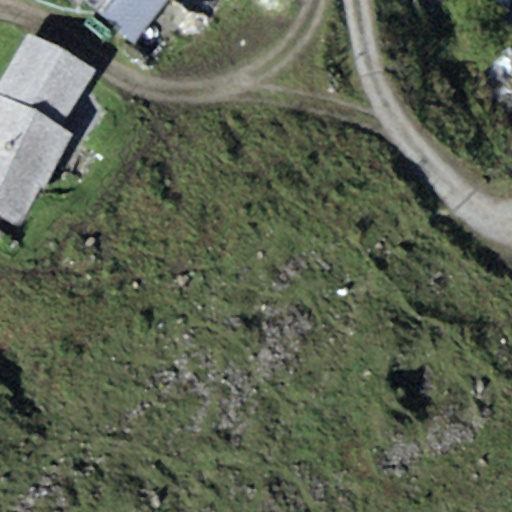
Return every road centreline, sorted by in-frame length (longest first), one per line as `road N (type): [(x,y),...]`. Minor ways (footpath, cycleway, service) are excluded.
road 1 (track): [(321,0),(287,63),(252,86),(192,91),(135,85),(45,24),(0,9)]
road 2 (track): [(511,222),(487,217),(402,128),(354,0)]
road 3 (track): [(252,86),(402,128)]
